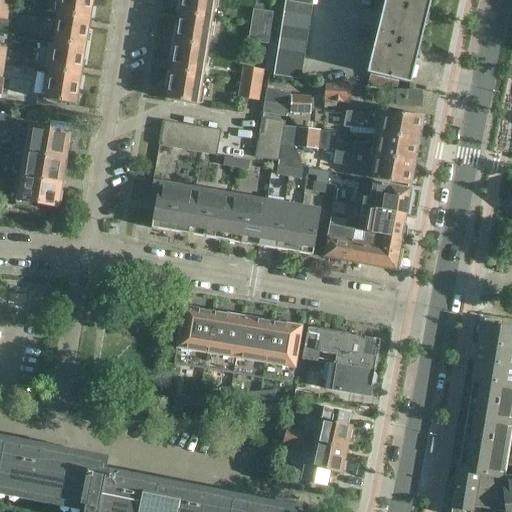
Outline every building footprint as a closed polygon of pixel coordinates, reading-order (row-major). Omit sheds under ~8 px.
[(59,0),(58,15),(89,20),(92,0),(59,0)] [(181,0),(180,13),(211,18),(214,0),(181,0)] [(428,14),(431,0),(385,0),(384,4),(428,14)] [(313,6),(285,2),(283,14),(311,19),(313,6)] [(415,71),(428,14),(384,4),(371,61),(368,74),(411,85),(415,71)] [(0,20),(7,21),(10,7),(0,5),(0,20)] [(253,10),(252,18),(272,21),(273,13),(253,10)] [(207,47),(211,18),(180,13),(175,42),(207,47)] [(311,19),(283,14),(281,27),(309,31),(311,19)] [(89,20),(58,15),(53,43),(84,48),(89,20)] [(252,18),(251,26),(270,29),(272,21),(252,18)] [(251,26),(249,34),(269,37),(270,29),(251,26)] [(309,31),(281,27),(279,39),(307,43),(309,31)] [(249,34),(248,42),(268,45),(269,37),(249,34)] [(307,43),(279,39),(277,51),(306,56),(307,43)] [(202,76),(207,47),(175,42),(170,71),(202,76)] [(53,43),(48,72),(79,77),(84,48),(53,43)] [(306,56),(277,51),(275,64),(304,68),(306,56)] [(304,68),(275,64),(273,77),(302,81),(304,68)] [(243,67),(241,83),(263,86),(265,71),(243,67)] [(202,76),(170,71),(166,100),(197,105),(202,76)] [(79,77),(48,72),(43,101),(75,106),(79,77)] [(263,86),(241,83),(238,98),(260,102),(263,86)] [(325,85),(324,102),(350,103),(350,86),(329,85),(325,85)] [(266,88),(264,102),(262,114),(286,118),(290,92),(266,88)] [(398,92),(397,106),(420,107),(421,94),(398,92)] [(291,112),(309,113),(310,100),(292,99),(291,112)] [(374,135),(418,139),(422,116),(384,114),(383,115),(344,111),(342,127),(375,131),(374,135)] [(262,120),(259,139),(282,143),(284,129),(285,123),(262,120)] [(162,122),(158,147),(216,157),(220,132),(162,122)] [(28,146),(26,154),(64,160),(67,135),(28,129),(25,146),(28,146)] [(282,143),(281,147),(294,148),(296,148),(318,151),(318,150),(328,151),(330,133),(320,132),(298,130),(284,129),(282,143)] [(418,139),(374,135),(372,145),(353,142),(350,155),(413,162),(418,139)] [(259,139),(256,158),(258,158),(279,162),(281,147),(282,143),(259,139)] [(279,162),(278,166),(289,168),(303,170),(303,167),(300,166),(294,148),(281,147),(279,162)] [(303,150),(301,165),(314,166),(316,152),(303,150)] [(413,162),(350,155),(340,153),(339,155),(331,154),(330,164),(348,167),(367,169),(366,179),(409,186),(413,162)] [(23,178),(60,184),(64,160),(26,154),(23,178)] [(236,160),(224,158),(222,167),(235,169),(236,160)] [(236,160),(235,169),(247,172),(249,163),(236,160)] [(278,167),(276,176),(288,178),(289,168),(278,166),(278,167)] [(289,168),(288,178),(301,180),(303,170),(289,168)] [(317,171),(315,183),(326,185),(328,173),(317,171)] [(60,184),(23,178),(21,189),(18,189),(16,205),(36,209),(36,205),(56,208),(60,184)] [(187,236),(193,195),(154,189),(155,183),(153,183),(153,182),(152,182),(149,201),(149,205),(154,206),(150,230),(187,236)] [(354,205),(354,207),(361,208),(405,216),(406,206),(409,206),(412,191),(409,190),(408,190),(373,184),(358,182),(354,205)] [(313,183),(312,192),(324,194),(326,185),(313,183)] [(335,191),(334,202),(347,204),(349,194),(335,191)] [(222,242),(229,201),(193,195),(187,236),(222,242)] [(258,248),(265,207),(229,201),(222,242),(258,248)] [(333,203),(331,214),(344,217),(346,205),(333,203)] [(275,251),(282,210),(265,207),(258,248),(275,251)] [(360,217),(358,229),(360,230),(360,232),(364,233),(363,238),(400,244),(405,216),(361,208),(360,217)] [(293,254),(300,213),(282,210),(275,251),(293,254)] [(319,216),(300,213),(293,254),(312,257),(319,216)] [(329,227),(323,259),(341,262),(349,264),(354,231),(355,225),(346,221),(345,220),(330,218),(329,227)] [(354,231),(349,264),(358,265),(371,267),(395,272),(400,244),(363,238),(364,233),(360,232),(355,231),(354,231)] [(183,308),(173,365),(203,370),(213,313),(183,308)] [(213,313),(203,370),(232,375),(242,318),(213,313)] [(242,318),(232,375),(262,380),(271,323),(242,318)] [(478,346),(511,351),(511,331),(500,329),(501,323),(483,320),(482,326),(481,326),(478,346)] [(271,323),(262,380),(292,385),(302,328),(271,323)] [(333,334),(307,329),(301,360),(330,365),(331,354),(330,354),(333,334)] [(333,334),(330,354),(331,354),(330,365),(373,373),(379,341),(333,334)] [(511,351),(478,346),(475,364),(511,369),(511,351)] [(511,369),(475,364),(472,382),(511,388),(511,369)] [(368,397),(373,373),(330,365),(325,390),(368,397)] [(466,418),(507,425),(511,396),(511,388),(472,382),(466,418)] [(295,391),(293,403),(299,403),(301,392),(295,391)] [(265,393),(264,401),(274,401),(275,392),(265,393)] [(244,394),(243,403),(253,402),(255,393),(244,394)] [(255,393),(253,402),(264,401),(265,393),(255,393)] [(234,395),(233,404),(243,403),(244,394),(234,395)] [(224,396),(223,404),(233,404),(234,395),(224,396)] [(204,397),(202,406),(213,405),(214,396),(204,397)] [(214,396),(213,405),(223,404),(224,396),(214,396)] [(193,398),(192,406),(202,406),(204,397),(193,398)] [(175,399),(173,412),(181,411),(182,407),(183,398),(175,399)] [(183,398),(182,407),(192,406),(193,398),(183,398)] [(320,420),(314,444),(345,451),(350,428),(347,427),(349,415),(323,408),(320,420)] [(502,460),(507,425),(466,418),(460,454),(507,462),(507,460),(502,460)] [(304,433),(287,428),(285,437),(302,441),(304,433)] [(302,441),(285,437),(282,446),(300,450),(302,441)] [(301,466),(297,481),(325,488),(328,473),(339,475),(345,451),(314,444),(308,468),(301,466)] [(0,490),(21,495),(29,451),(0,445),(0,490)] [(54,501),(62,457),(29,451),(21,495),(54,501)] [(511,511),(511,483),(503,484),(507,462),(460,454),(450,511),(471,511),(472,509),(487,511),(511,511)] [(95,463),(62,457),(54,501),(87,508),(93,473),(95,463)] [(86,511),(121,511),(128,480),(93,473),(87,508),(86,511)] [(156,511),(162,487),(128,480),(121,511),(156,511)] [(191,511),(196,493),(162,487),(156,511),(191,511)] [(227,511),(230,500),(196,493),(191,511),(227,511)] [(230,500),(227,511),(262,511),(264,506),(230,500)]
